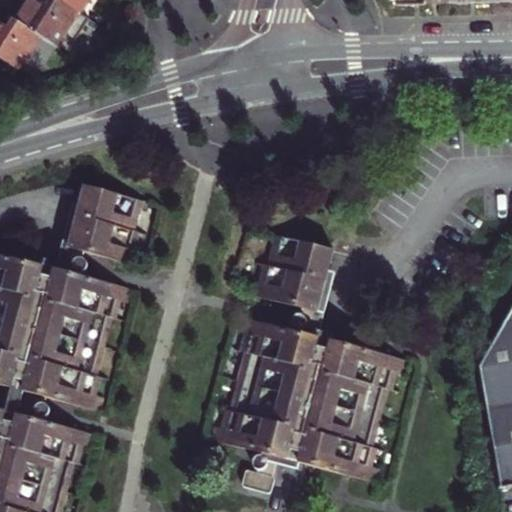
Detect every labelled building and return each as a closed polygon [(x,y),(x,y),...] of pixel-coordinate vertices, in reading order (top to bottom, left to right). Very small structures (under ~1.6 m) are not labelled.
[(81,11),(62,0),(50,0),(49,3),(44,0),(27,0),(15,19),(44,36),(61,47),(67,36),(77,42),(92,18),(81,11)] [(62,0),(81,11),(87,0),(62,0)] [(0,56),(23,70),(44,36),(15,19),(11,26),(0,19),(0,56)] [(120,191),(71,179),(56,240),(125,258),(128,245),(110,241),(114,223),(111,223),(120,191)] [(319,243),(266,230),(253,278),(238,274),(234,286),(303,304),(319,243)] [(43,263),(0,251),(0,381),(20,387),(88,405),(91,392),(77,388),(82,371),(84,371),(99,314),(96,313),(101,295),(115,299),(119,283),(43,263)] [(313,332),(229,311),(225,326),(241,331),(237,347),(232,346),(217,405),(222,406),(217,424),(201,420),(197,432),(287,455),(364,474),(366,462),(350,458),(354,440),(359,441),(373,382),(370,382),(374,364),(391,368),(395,352),(313,332)] [(511,315),(483,369),(504,488),(511,486),(511,315)] [(7,408),(0,405),(0,511),(47,511),(62,458),(59,457),(64,439),(79,442),(82,427),(7,408)]
